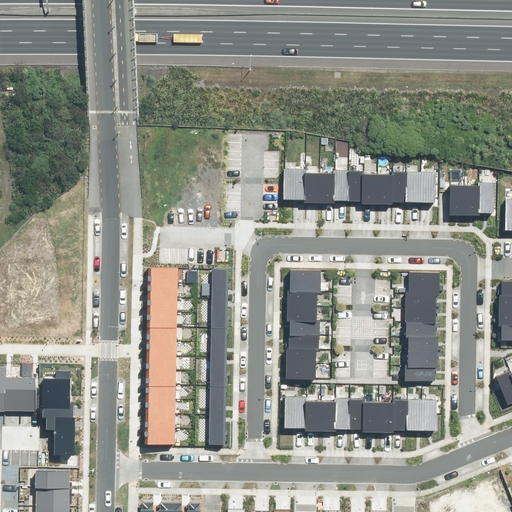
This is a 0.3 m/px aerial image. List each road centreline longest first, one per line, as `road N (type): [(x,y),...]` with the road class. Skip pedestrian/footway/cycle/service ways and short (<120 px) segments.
road 1 (motorway): [(511,39),(0,31)]
road 2 (residential): [(106,465),(102,0)]
road 3 (residential): [(252,467),(259,247)]
road 4 (residential): [(469,265),(467,405),(476,445)]
road 5 (residential): [(363,241),(362,369)]
